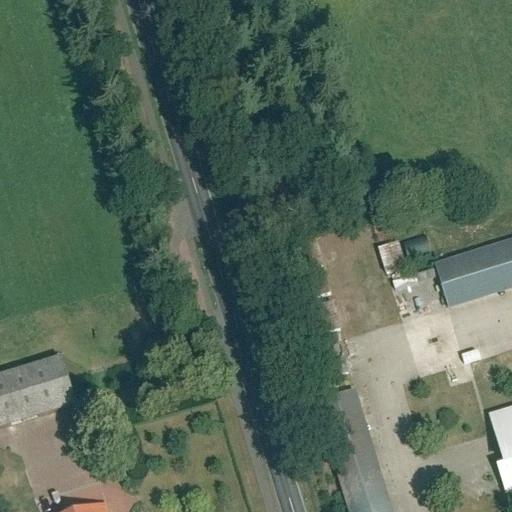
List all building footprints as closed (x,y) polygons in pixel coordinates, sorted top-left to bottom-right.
[(511,239),(429,265),(443,309),(511,287),(511,239)] [(401,242),(381,249),(389,275),(410,268),(401,242)] [(409,246),(411,259),(434,256),(432,244),(409,246)] [(346,357),(312,368),(317,383),(351,373),(346,357)] [(60,358),(0,375),(0,425),(73,404),(60,358)] [(395,511),(356,388),(313,401),(347,511),(395,511)] [(511,405),(484,414),(498,460),(491,462),(501,497),(511,493),(511,405)]
